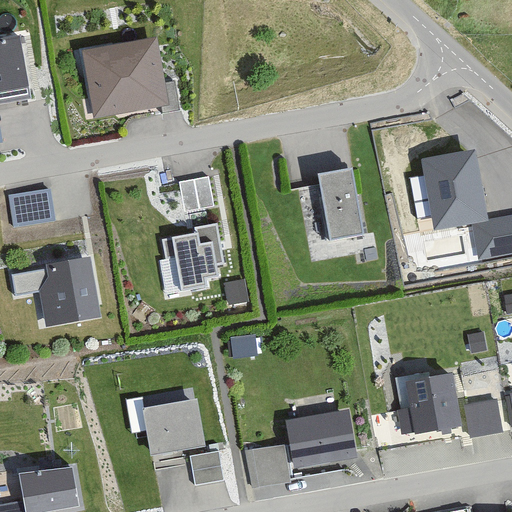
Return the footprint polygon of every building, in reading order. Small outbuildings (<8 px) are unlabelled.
[(0,116),(28,112),(15,41),(0,43),(0,116)] [(163,88),(155,42),(81,55),(93,124),(159,113),(161,119),(178,116),(173,86),(163,88)] [(474,151),(422,161),(435,228),(472,221),(487,219),(474,151)] [(350,174),(317,179),(329,246),(362,240),(350,174)] [(177,186),(183,218),(213,212),(207,181),(177,186)] [(13,222),(59,217),(55,184),(10,189),(13,222)] [(511,214),(487,219),(472,221),(479,259),(511,253),(511,214)] [(192,231),(194,238),(169,243),(179,296),(204,291),(202,282),(215,280),(213,270),(221,268),(214,227),(192,231)] [(45,269),(48,282),(38,293),(44,329),(98,321),(89,262),(45,269)] [(234,332),(236,351),(259,349),(257,330),(234,332)] [(459,429),(451,378),(429,381),(428,376),(393,382),(402,438),(459,429)] [(148,458),(204,450),(197,403),(141,412),(148,458)] [(500,434),(495,404),(463,410),(468,439),(500,434)] [(354,461),(346,415),(284,425),(292,471),(354,461)] [(223,484),(218,453),(187,459),(193,490),(223,484)] [(68,511),(75,511),(69,471),(19,478),(23,511),(68,511)]
